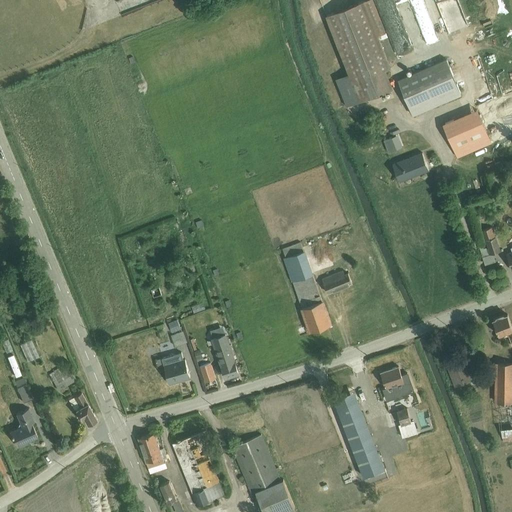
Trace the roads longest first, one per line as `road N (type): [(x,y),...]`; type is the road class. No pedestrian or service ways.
road 1 (unclassified): [(511,296),(295,376),(116,425)]
road 2 (tertiary): [(0,146),(116,425)]
road 3 (tertiary): [(116,425),(0,501)]
